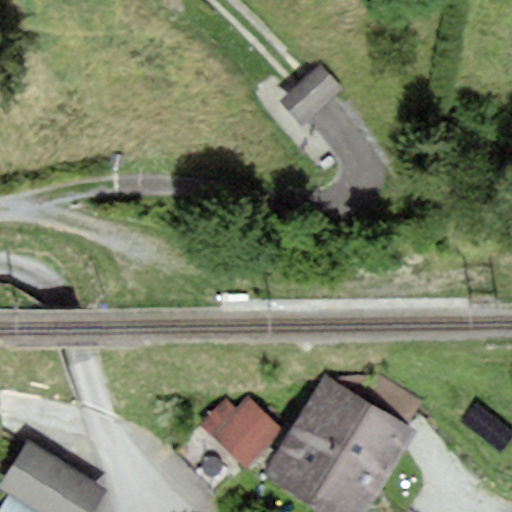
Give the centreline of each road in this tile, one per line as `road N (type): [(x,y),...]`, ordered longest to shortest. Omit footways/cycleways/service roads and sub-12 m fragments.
road 1 (residential): [(0,211),(157,184),(333,210),(357,191),(355,159),(300,89)]
road 2 (residential): [(123,496),(47,291),(21,271),(0,270)]
